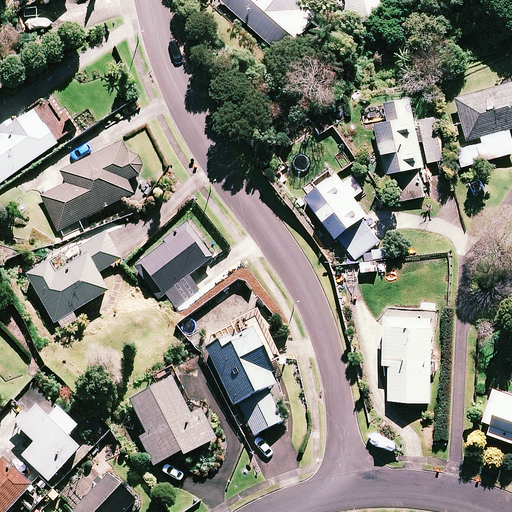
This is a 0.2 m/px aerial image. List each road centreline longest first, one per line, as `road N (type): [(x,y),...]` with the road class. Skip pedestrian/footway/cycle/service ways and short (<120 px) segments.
road 1 (residential): [(151,0),(177,93),(221,170),(279,236),(328,336),(351,484)]
road 2 (residential): [(508,511),(465,490),(351,484)]
